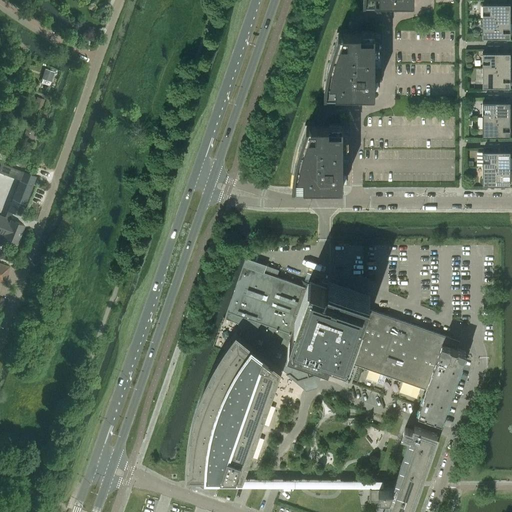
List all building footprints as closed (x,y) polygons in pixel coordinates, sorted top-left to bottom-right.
[(496,3),(482,3),(482,20),(496,20),(496,3)] [(510,3),(496,3),(496,20),(510,20),(510,3)] [(496,20),(482,20),(482,37),(496,37),(496,20)] [(510,20),(496,20),(496,37),(510,37),(510,20)] [(381,81),(381,31),(336,31),(332,43),(328,55),(326,66),(323,80),(322,92),(375,92),(375,81),(381,81)] [(12,42),(3,36),(0,40),(0,41),(8,47),(12,42)] [(496,52),(482,52),(482,69),(496,69),(496,52)] [(510,52),(496,52),(496,69),(510,69),(510,52)] [(496,69),(482,69),(482,86),(496,86),(496,69)] [(510,69),(496,69),(496,86),(510,86),(510,69)] [(51,82),(54,72),(45,70),(42,79),(51,82)] [(42,111),(45,100),(37,97),(33,108),(42,111)] [(496,101),(482,101),(482,118),(496,118),(496,101)] [(510,101),(496,101),(496,118),(510,118),(510,101)] [(496,118),(482,118),(482,135),(496,135),(496,118)] [(510,118),(496,118),(496,135),(510,135),(510,118)] [(349,173),(349,124),(304,124),(300,137),(296,147),(294,159),(291,173),(290,185),(343,185),(343,173),(349,173)] [(38,129),(28,125),(23,137),(34,141),(38,129)] [(496,167),(496,150),(482,150),(482,152),(477,152),(477,166),(482,166),(482,167),(496,167)] [(510,150),(496,150),(496,167),(510,167),(510,150)] [(1,163),(0,165),(0,172),(19,180),(7,211),(5,218),(10,220),(13,213),(21,216),(37,177),(1,163)] [(496,167),(482,167),(482,184),(496,184),(496,167)] [(510,167),(496,167),(496,184),(510,184),(510,167)] [(0,245),(3,239),(17,244),(24,225),(0,216),(0,245)] [(186,460),(185,477),(203,478),(209,478),(212,478),(215,478),(241,478),(242,476),(240,475),(247,455),(256,457),(262,438),(253,435),(253,434),(252,433),(256,422),(257,422),(257,421),(267,425),(273,406),(265,403),(277,367),(279,365),(280,367),(281,368),(287,372),(297,380),(313,375),(320,373),(323,365),(324,365),(337,370),(341,361),(342,357),(348,359),(347,360),(362,365),(363,366),(369,368),(366,378),(383,384),(386,374),(403,380),(399,390),(417,396),(420,386),(426,388),(420,406),(419,408),(418,412),(427,415),(432,417),(441,420),(465,351),(456,348),(458,341),(450,338),(450,337),(444,335),(398,319),(376,311),(366,308),(368,301),(370,295),(329,281),(327,286),(326,287),(310,281),(308,287),(298,284),(285,279),(276,276),(273,275),(265,272),(261,271),(252,268),(255,261),(246,257),(245,257),(224,318),(225,318),(225,317),(235,321),(238,322),(240,324),(241,327),(241,329),(241,332),(239,334),(238,336),(236,334),(235,333),(235,334),(223,350),(217,359),(210,372),(204,386),(198,401),(194,415),(190,430),(187,445),(186,460)] [(0,263),(0,282),(4,284),(10,267),(0,263)] [(397,485),(396,487),(385,487),(373,487),(369,487),(369,499),(374,499),(373,511),(409,511),(419,485),(420,481),(427,461),(437,434),(414,426),(412,430),(405,427),(403,433),(410,436),(404,454),(408,455),(397,485)] [(212,478),(209,478),(209,482),(209,486),(219,486),(238,487),(252,487),(267,487),(273,487),(303,487),(369,487),(373,487),(385,487),(385,484),(385,479),(381,479),(303,478),(275,478),(241,478),(232,478),(215,478),(212,478)]
